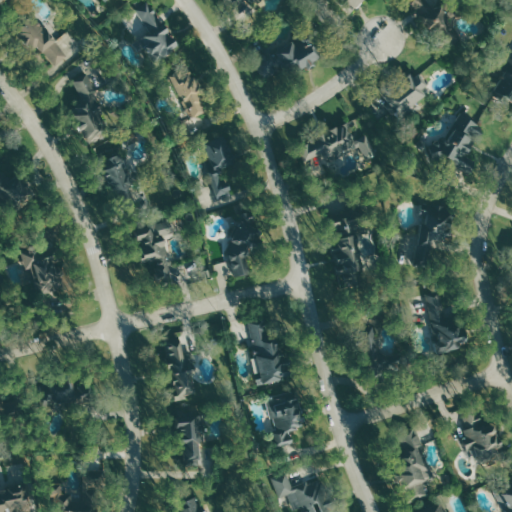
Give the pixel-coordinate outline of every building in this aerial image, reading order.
[(180,47),(150,0),(146,0),(136,7),(152,31),(136,42),(142,52),(147,49),(156,62),(180,47)] [(261,0),(235,0),(250,18),(259,11),(255,6),(261,0)] [(363,0),(344,0),(353,9),(363,0)] [(433,0),(409,0),(405,5),(449,46),(457,37),(443,24),(451,16),(433,0)] [(54,69),(70,54),(34,15),(18,30),(54,69)] [(294,70),(321,61),(313,37),(275,49),(281,68),(292,64),(294,70)] [(511,63),(504,59),(488,91),(511,102),(511,63)] [(190,118),(210,109),(191,67),(171,76),(190,118)] [(95,73),(73,77),(84,143),(106,139),(95,73)] [(397,115),(432,94),(418,73),(384,94),(397,115)] [(441,151),(462,165),(487,127),(465,113),(441,151)] [(298,147),(305,161),(323,152),(327,161),(360,145),(367,159),(378,154),(368,133),(356,138),(348,122),(298,147)] [(219,199),(234,194),(225,167),(237,163),(226,129),(204,137),(215,172),(211,173),(219,199)] [(114,198),(125,194),(129,206),(141,202),(125,153),(102,160),(114,198)] [(0,196),(24,209),(38,185),(1,165),(0,166),(0,196)] [(449,242),(453,208),(426,205),(418,265),(435,267),(438,240),(449,242)] [(333,217),(341,246),(333,248),(344,288),(368,281),(361,257),(363,256),(356,232),(362,230),(356,210),(333,217)] [(136,228),(143,264),(157,262),(160,278),(174,276),(166,234),(177,232),(174,220),(136,228)] [(238,276),(256,273),(251,245),(262,243),(260,228),(250,230),(249,223),(229,227),(238,276)] [(26,253),(28,294),(62,292),(61,251),(26,253)] [(438,353),(464,348),(456,304),(449,305),(446,289),(427,293),(438,353)] [(248,323),(262,384),(290,378),(281,337),(270,339),(266,320),(248,323)] [(198,395),(193,371),(196,370),(192,350),(184,352),(181,337),(164,341),(170,369),(172,369),(178,399),(198,395)] [(43,382),(46,408),(88,403),(86,386),(74,387),(73,379),(43,382)] [(279,447),(295,443),(291,430),(305,426),(296,390),(266,398),(279,447)] [(507,454),(494,419),(484,423),(480,410),(462,416),(470,438),(464,440),(469,452),(475,450),(480,463),(507,454)] [(201,465),(200,443),(205,443),(204,414),(179,415),(180,446),(185,446),(186,466),(201,465)] [(434,479),(423,452),(427,450),(418,428),(388,441),(414,502),(430,495),(425,483),(434,479)] [(304,511),(331,511),(321,479),(294,488),(289,472),(274,477),(280,497),(290,494),(295,511),(298,511),(304,510),(304,511)] [(0,511),(23,511),(24,511),(33,510),(28,483),(3,488),(2,482),(0,481),(0,511)] [(92,511),(92,500),(72,501),(72,493),(65,493),(64,482),(50,483),(51,511),(59,511),(92,511)] [(506,511),(511,511),(511,488),(499,494),(506,511)] [(182,511),(204,511),(202,499),(181,502),(182,511)]
